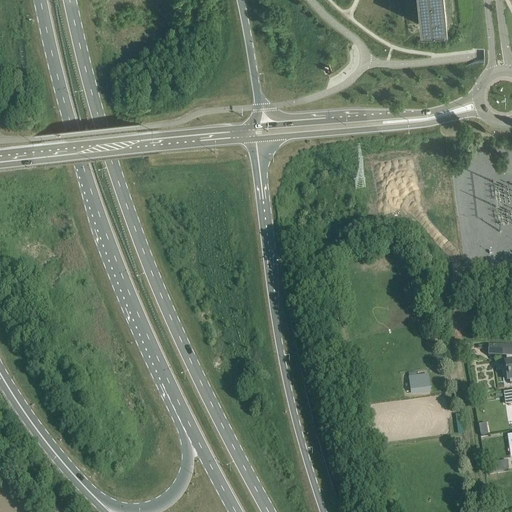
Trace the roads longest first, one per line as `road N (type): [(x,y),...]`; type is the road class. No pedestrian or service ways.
road 1 (primary): [(270,511),(140,242),(96,116),(68,0)]
road 2 (primary): [(39,0),(89,187),(168,382)]
road 3 (primary): [(322,511),(283,368),(252,138)]
road 4 (primary): [(0,159),(244,133)]
road 5 (tertiary): [(252,138),(484,114)]
road 6 (primary): [(168,382),(186,452),(177,489),(159,506),(135,511),(95,497)]
road 7 (tertiary): [(478,95),(422,113),(283,124)]
road 8 (unknown): [(360,199),(418,223),(457,332)]
road 9 (primary): [(95,497),(43,439),(0,373)]
road 10 (track): [(470,423),(457,332),(469,319),(511,318)]
road 11 (primary): [(168,382),(236,511)]
